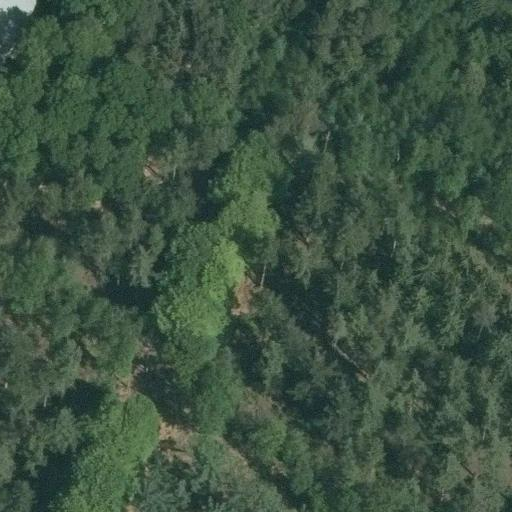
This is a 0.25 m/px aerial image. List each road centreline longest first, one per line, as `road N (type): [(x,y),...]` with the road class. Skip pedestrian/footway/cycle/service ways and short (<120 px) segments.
road 1 (track): [(511,252),(377,165),(249,154),(61,511)]
road 2 (track): [(323,511),(0,290)]
